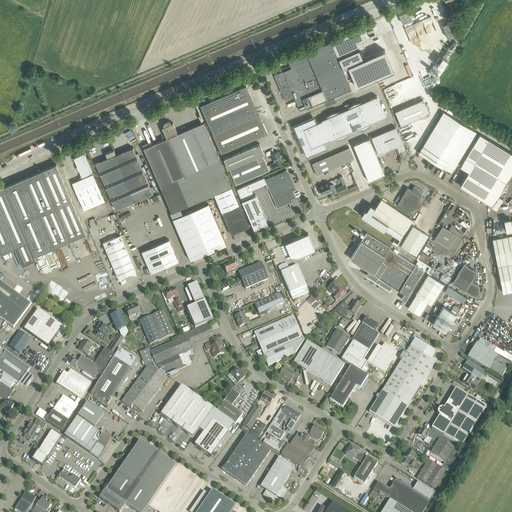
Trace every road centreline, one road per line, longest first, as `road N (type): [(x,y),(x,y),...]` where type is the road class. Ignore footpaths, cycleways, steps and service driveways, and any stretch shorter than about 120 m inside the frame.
road 1 (unclassified): [(318,214),(418,174),(471,207),(490,295),(455,351)]
road 2 (tertiary): [(0,169),(250,58)]
road 3 (unclassified): [(256,511),(136,426),(78,507)]
road 4 (unknown): [(279,124),(371,87),(392,115),(295,161)]
road 5 (unclassified): [(199,264),(230,337),(257,373),(341,427)]
road 6 (unclassified): [(455,351),(354,284),(318,214)]
road 7 (unclassified): [(341,427),(391,450),(455,351)]
road 8 (unclassified): [(250,58),(318,214)]
road 9 (track): [(425,511),(511,371)]
road 10 (tertiary): [(250,58),(387,0)]
road 11 (unclassified): [(80,325),(0,447)]
road 12 (unclassified): [(199,264),(80,325)]
road 13 (unclassified): [(318,214),(199,264)]
